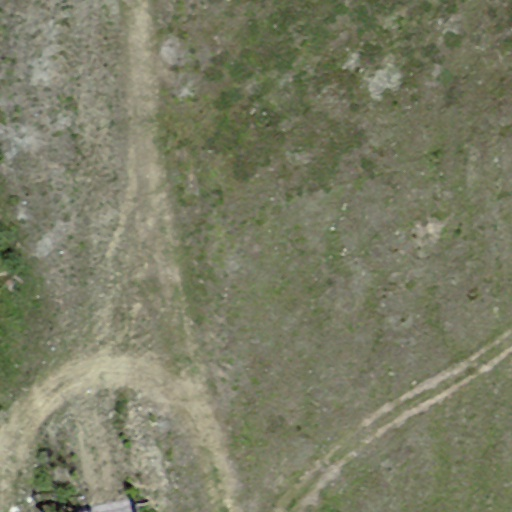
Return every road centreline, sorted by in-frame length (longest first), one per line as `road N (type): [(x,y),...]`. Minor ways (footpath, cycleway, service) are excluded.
road 1 (track): [(205,421),(142,0)]
road 2 (track): [(4,511),(19,444),(46,400),(102,367),(151,378),(205,421),(225,511)]
road 3 (track): [(511,337),(358,433),(302,511)]
